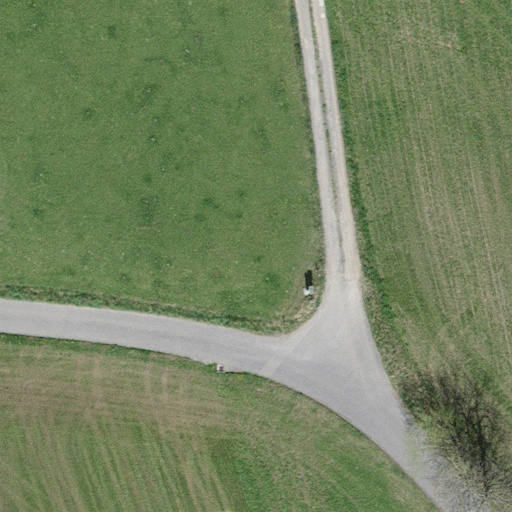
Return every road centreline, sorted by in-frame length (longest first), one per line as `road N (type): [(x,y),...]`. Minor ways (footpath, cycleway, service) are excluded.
road 1 (unclassified): [(0,318),(200,349),(343,401),(467,511)]
road 2 (track): [(343,401),(308,0)]
